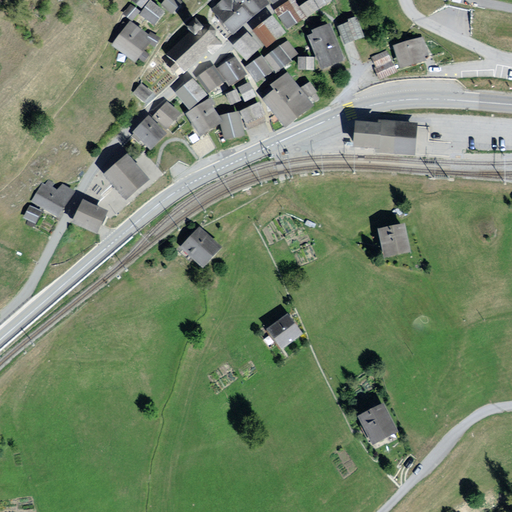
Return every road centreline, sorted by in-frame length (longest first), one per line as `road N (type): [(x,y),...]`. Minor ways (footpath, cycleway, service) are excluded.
road 1 (primary): [(0,337),(158,203),(274,143),(386,101),(511,104)]
road 2 (residential): [(289,0),(181,80),(128,131),(92,170),(43,260),(0,312)]
road 3 (unclassified): [(511,405),(470,419),(383,511)]
road 4 (unclassified): [(511,57),(430,24),(408,0)]
